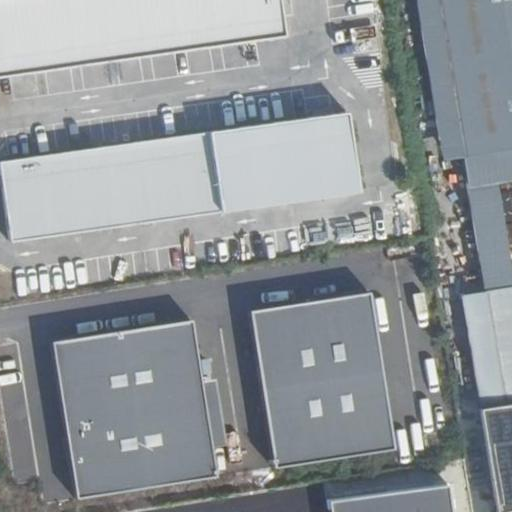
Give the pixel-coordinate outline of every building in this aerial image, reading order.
[(281,0),(0,0),(0,79),(287,35),(281,0)] [(419,0),(448,165),(465,162),(439,0),(419,0)] [(511,511),(511,268),(499,182),(493,157),(511,153),(511,0),(439,0),(465,162),(485,290),(504,405),(477,408),(494,511),(511,511)] [(350,113),(0,161),(12,246),(361,198),(350,113)] [(511,153),(493,157),(499,182),(511,179),(511,153)] [(458,294),(477,408),(504,405),(485,290),(458,294)] [(369,292),(252,311),(279,474),(395,455),(369,292)] [(54,339),(82,505),(221,482),(192,316),(54,339)]
